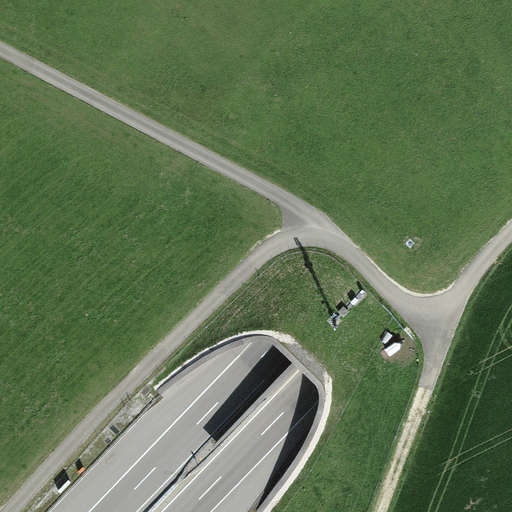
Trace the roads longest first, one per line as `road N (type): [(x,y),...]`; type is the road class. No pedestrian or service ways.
road 1 (track): [(0,51),(313,222),(171,345),(16,511)]
road 2 (motorway): [(511,99),(110,511)]
road 3 (motorway): [(186,511),(511,174)]
road 4 (track): [(436,331),(375,511)]
road 5 (track): [(313,222),(436,331)]
road 6 (track): [(511,222),(436,331)]
